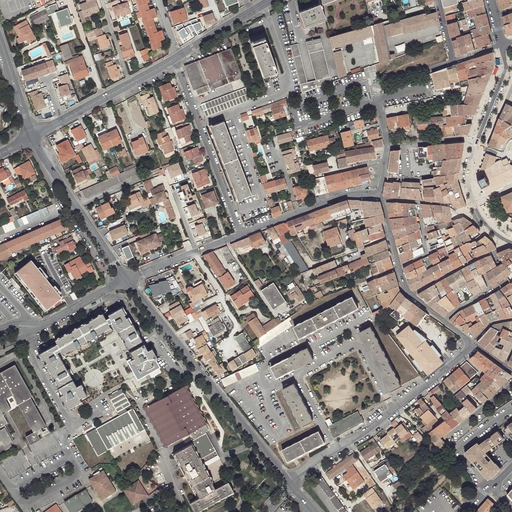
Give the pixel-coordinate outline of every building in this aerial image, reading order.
[(96,0),(86,0),(87,1),(80,4),(84,16),(93,13),(92,12),(91,9),(98,7),(96,0)] [(123,0),(125,2),(112,6),(115,14),(122,11),(123,15),(131,12),(127,1),(131,0),(130,0),(123,0)] [(136,0),(140,11),(149,8),(147,2),(149,1),(148,0),(136,0)] [(209,6),(207,0),(198,0),(201,8),(209,6)] [(463,2),(462,0),(442,0),(444,8),(452,6),(463,2)] [(473,9),(485,6),(483,0),(471,0),(463,2),(465,11),(473,9)] [(511,4),(510,0),(503,0),(499,1),(501,10),(511,6),(511,4)] [(56,3),(45,7),(46,9),(48,15),(55,12),(57,11),(59,18),(57,18),(60,25),(66,22),(67,24),(71,23),(69,17),(71,16),(68,7),(59,10),(56,3)] [(314,6),(299,12),(304,26),(314,22),(325,18),(320,4),(314,6)] [(475,16),(486,13),(485,6),(473,9),(475,16)] [(149,8),(140,11),(142,15),(154,50),(159,48),(163,46),(161,40),(165,38),(162,29),(158,31),(153,18),(157,16),(154,7),(149,8)] [(171,11),(174,21),(183,18),(183,19),(187,18),(183,8),(171,11)] [(48,15),(46,9),(31,16),(35,23),(48,16),(48,15)] [(465,11),(467,19),(475,16),(473,9),(465,11)] [(82,10),(78,11),(82,23),(86,22),(84,16),(82,10)] [(439,23),(436,12),(425,15),(424,13),(425,13),(425,10),(420,12),(421,14),(400,20),(400,21),(384,26),(387,37),(404,32),(404,34),(428,27),(428,26),(439,23)] [(216,21),(213,12),(203,16),(207,29),(213,26),(212,23),(216,21)] [(469,26),(470,30),(489,24),(486,13),(475,16),(467,19),(469,26)] [(511,22),(511,13),(503,17),(505,25),(511,22)] [(446,16),(448,24),(456,22),(455,16),(454,14),(446,16)] [(370,19),(372,25),(379,23),(377,17),(370,19)] [(197,18),(185,22),(192,32),(195,29),(196,31),(202,28),(201,21),(198,21),(197,18)] [(19,37),(18,37),(21,43),(27,40),(30,38),(32,41),(36,39),(26,20),(14,26),(19,37)] [(448,24),(451,37),(457,35),(463,33),(464,33),(463,29),(461,20),(456,22),(448,24)] [(185,22),(176,25),(178,30),(177,31),(182,39),(189,35),(188,34),(192,32),(185,22)] [(378,55),(379,61),(380,63),(384,62),(389,60),(392,59),(395,58),(394,54),(388,55),(381,22),(379,23),(372,25),(374,35),(378,55)] [(470,30),(471,33),(472,39),(489,33),(491,33),(489,24),(470,30)] [(330,37),(331,44),(365,35),(366,37),(374,35),(372,25),(330,37)] [(102,30),(95,33),(96,37),(97,37),(101,48),(108,46),(108,44),(110,43),(109,40),(108,41),(107,39),(105,34),(103,34),(102,30)] [(127,33),(120,35),(121,38),(123,45),(120,46),(119,46),(123,56),(124,56),(128,54),(129,56),(135,55),(127,33)] [(464,36),(468,52),(475,50),(472,39),(471,33),(464,36)] [(472,39),(475,50),(492,44),(489,33),(472,39)] [(365,35),(331,44),(332,48),(366,38),(366,37),(365,35)] [(457,35),(451,37),(452,41),(457,56),(462,54),(457,38),(457,35)] [(457,38),(462,54),(468,52),(464,36),(457,38)] [(265,38),(251,43),(257,61),(272,56),(265,38)] [(306,42),(309,50),(323,46),(321,38),(306,42)] [(421,47),(421,49),(438,43),(437,40),(434,42),(421,47)] [(404,43),(396,46),(398,52),(406,49),(404,43)] [(298,44),(291,46),(302,93),(316,87),(331,82),(323,46),(309,50),(316,80),(308,82),(298,44)] [(231,49),(186,66),(198,95),(242,78),(231,49)] [(333,52),(339,78),(347,75),(341,50),(333,52)] [(148,58),(151,57),(150,52),(143,55),(145,60),(148,58)] [(476,65),(495,59),(494,52),(475,58),(476,65)] [(64,62),(66,66),(71,65),(76,78),(88,74),(82,56),(64,62)] [(272,56),(257,61),(264,80),(278,75),(272,56)] [(475,58),(465,62),(466,68),(469,67),(476,65),(475,58)] [(52,59),(34,65),(38,77),(56,70),(52,59)] [(469,67),(470,72),(477,70),(495,66),(495,59),(476,65),(469,67)] [(112,61),(105,63),(106,67),(107,67),(111,78),(119,76),(119,75),(120,74),(119,70),(117,71),(117,69),(115,64),(113,64),(112,61)] [(456,65),(459,80),(460,80),(469,78),(472,78),(470,72),(469,67),(466,68),(465,62),(456,65)] [(21,69),(21,70),(25,81),(34,78),(38,77),(34,65),(21,69)] [(456,65),(448,68),(451,82),(459,80),(456,65)] [(478,77),(492,74),(495,66),(477,70),(478,77)] [(437,91),(452,88),(451,82),(448,68),(433,73),(434,79),(436,85),(437,91)] [(60,75),(63,85),(59,86),(62,96),(71,93),(68,82),(71,81),(68,72),(60,75)] [(468,92),(467,96),(483,93),(492,74),(478,77),(472,78),(468,92)] [(468,92),(472,78),(469,78),(469,79),(461,81),(459,80),(451,82),(452,88),(456,86),(456,89),(461,88),(461,92),(462,92),(463,91),(468,92)] [(165,102),(178,97),(174,87),(172,87),(171,83),(159,87),(165,102)] [(245,88),(201,105),(206,117),(250,100),(245,88)] [(37,89),(30,92),(31,95),(32,94),(36,109),(46,106),(42,92),(38,93),(37,89)] [(464,104),(478,106),(483,93),(467,96),(468,92),(463,91),(462,92),(461,92),(453,94),(453,99),(460,97),(461,97),(466,98),(464,104)] [(144,100),(146,106),(147,106),(150,116),(160,112),(154,97),(152,98),(150,93),(141,97),(143,101),(144,100)] [(280,101),(270,104),(271,108),(275,119),(285,116),(282,107),(280,101)] [(170,115),(173,123),(186,118),(182,108),(181,109),(179,104),(168,109),(170,115)] [(446,105),(442,105),(442,108),(443,117),(465,115),(464,104),(451,105),(451,107),(446,107),(446,105)] [(478,106),(464,104),(465,115),(475,115),(478,106)] [(511,115),(511,113),(511,106),(507,104),(506,104),(503,110),(504,111),(502,114),(500,118),(506,122),(509,118),(511,115)] [(247,113),(241,115),(243,122),(249,119),(247,113)] [(408,114),(387,118),(389,129),(394,128),(393,121),(397,121),(399,127),(405,126),(410,125),(408,114)] [(376,115),(353,121),(355,128),(361,127),(364,126),(363,123),(368,122),(377,120),(376,115)] [(443,117),(446,127),(456,125),(466,124),(465,115),(443,117)] [(436,117),(418,119),(419,130),(434,128),(438,127),(436,117)] [(438,127),(438,129),(439,137),(447,136),(446,127),(443,117),(436,117),(438,127)] [(506,122),(500,118),(498,125),(504,128),(504,129),(505,130),(511,126),(506,122)] [(231,140),(224,121),(210,127),(217,145),(231,140)] [(468,134),(472,123),(466,124),(456,125),(458,135),(468,134)] [(83,137),(86,136),(80,125),(71,130),(77,140),(78,140),(79,144),(81,143),(85,141),(83,137)] [(181,144),(195,139),(191,130),(192,130),(190,125),(176,130),(181,144)] [(458,135),(456,125),(446,127),(447,136),(458,135)] [(506,139),(511,137),(510,136),(510,135),(509,135),(508,135),(505,130),(504,129),(504,128),(498,125),(495,132),(502,135),(506,139)] [(260,139),(256,127),(246,131),(249,143),(254,141),(260,139)] [(117,129),(108,133),(113,146),(122,142),(117,129)] [(371,141),(382,138),(381,136),(378,136),(377,129),(374,130),(371,130),(367,131),(368,139),(369,141),(371,141)] [(350,130),(341,132),(344,147),(348,147),(353,145),(354,145),(350,130)] [(278,143),(292,139),(290,131),(276,135),(278,143)] [(159,139),(161,145),(165,154),(174,150),(168,135),(166,136),(164,132),(155,135),(157,139),(159,139)] [(502,135),(495,132),(492,139),(505,145),(506,139),(502,135)] [(113,146),(108,133),(99,137),(105,150),(113,146)] [(328,138),(328,135),(307,140),(309,151),(310,151),(310,152),(311,153),(312,153),(313,152),(314,152),(314,150),(326,147),(326,146),(336,144),(334,136),(328,138)] [(142,154),(149,152),(143,137),(139,138),(139,139),(132,142),(137,155),(142,153),(142,154)] [(383,145),(382,138),(371,141),(372,142),(366,143),(366,144),(356,146),(356,149),(345,151),(345,149),(336,151),(340,168),(348,166),(347,162),(348,162),(356,160),(362,159),(364,159),(373,157),(373,160),(379,159),(378,155),(376,155),(375,152),(376,152),(375,147),(383,146),(383,145)] [(505,145),(492,139),(489,145),(488,144),(487,145),(496,149),(499,150),(499,148),(503,149),(505,145)] [(69,140),(57,146),(60,152),(62,152),(66,161),(76,156),(80,162),(82,161),(79,154),(77,155),(69,140)] [(238,158),(231,140),(217,145),(224,163),(238,158)] [(464,142),(433,145),(434,162),(435,161),(438,161),(463,158),(464,142)] [(79,144),(75,146),(77,150),(81,148),(88,162),(98,157),(91,143),(84,147),(81,143),(79,144)] [(419,147),(420,158),(428,157),(427,146),(424,146),(419,147)] [(190,166),(204,161),(202,155),(201,155),(199,152),(200,151),(199,147),(184,152),(190,166)] [(285,164),(288,173),(300,170),(294,148),(282,151),(285,161),(293,159),(294,162),(285,164)] [(399,173),(400,149),(395,150),(391,153),(390,159),(389,166),(388,171),(399,173)] [(126,150),(116,154),(119,158),(128,155),(126,150)] [(63,163),(66,161),(62,152),(60,152),(58,154),(63,163)] [(511,165),(510,164),(510,161),(509,161),(509,162),(507,159),(504,160),(496,157),(491,155),(486,154),(485,157),(484,156),(482,163),(480,169),(478,176),(477,181),(479,181),(483,188),(482,190),(484,190),(486,195),(507,185),(506,184),(510,182),(511,183),(511,182),(511,181),(511,165)] [(245,176),(238,158),(224,163),(230,181),(245,176)] [(463,158),(438,161),(438,166),(436,166),(433,166),(435,177),(460,173),(463,158)] [(29,161),(14,169),(18,175),(22,173),(25,179),(36,173),(29,161)] [(183,173),(179,162),(167,167),(171,178),(183,173)] [(320,172),(328,170),(325,162),(324,162),(313,165),(308,166),(310,175),(315,173),(318,173),(318,170),(319,170),(319,172),(320,172)] [(83,170),(80,166),(71,170),(73,174),(75,173),(76,175),(74,176),(76,180),(85,175),(86,177),(90,175),(86,169),(83,170)] [(95,185),(81,191),(85,198),(140,174),(137,166),(130,169),(124,172),(120,174),(112,177),(110,178),(109,179),(101,182),(95,185)] [(358,168),(362,183),(371,182),(367,166),(358,168)] [(109,171),(112,177),(120,174),(117,167),(109,171)] [(4,168),(0,169),(0,181),(0,182),(12,175),(9,169),(5,171),(4,168)] [(198,188),(211,183),(207,173),(208,173),(207,168),(192,173),(198,188)] [(350,170),(354,185),(362,183),(358,168),(350,170)] [(341,173),(345,187),(354,185),(350,170),(341,173)] [(394,182),(398,182),(399,181),(399,173),(388,171),(388,176),(387,181),(394,182)] [(333,175),(337,189),(345,187),(341,173),(340,173),(333,175)] [(459,181),(460,173),(435,177),(434,179),(422,180),(423,185),(437,184),(437,185),(444,183),(443,182),(448,181),(449,184),(459,181)] [(324,177),(328,191),(337,189),(333,175),(324,177)] [(230,181),(237,200),(252,194),(245,176),(230,181)] [(275,180),(278,190),(287,187),(284,177),(280,178),(278,179),(275,180)] [(324,177),(307,181),(311,195),(328,191),(324,177)] [(150,180),(143,182),(148,197),(151,204),(151,205),(157,203),(158,203),(158,204),(158,205),(158,206),(159,206),(160,206),(160,207),(161,207),(162,207),(163,207),(164,207),(170,205),(168,199),(166,200),(166,198),(168,198),(168,197),(168,195),(168,194),(167,194),(167,193),(166,193),(166,192),(164,193),(163,192),(165,191),(163,185),(157,187),(157,188),(153,189),(150,180)] [(277,191),(273,181),(267,183),(263,184),(266,194),(277,191)] [(383,196),(391,197),(394,182),(387,181),(386,181),(385,187),(384,192),(383,196)] [(438,188),(435,189),(436,195),(442,191),(447,188),(447,189),(448,190),(460,186),(459,181),(449,184),(448,181),(443,182),(444,183),(437,185),(438,188)] [(398,198),(401,182),(398,182),(394,182),(391,197),(398,198)] [(409,199),(416,199),(415,188),(412,188),(412,182),(403,182),(403,183),(402,188),(408,188),(408,198),(409,199)] [(190,201),(198,198),(196,194),(192,195),(188,184),(182,186),(186,197),(189,197),(190,201)] [(306,184),(295,187),(298,198),(309,196),(306,184)] [(462,192),(460,186),(448,190),(450,195),(454,193),(462,192)] [(423,192),(426,201),(432,201),(430,188),(424,188),(424,189),(424,192),(423,192)] [(444,196),(445,203),(453,202),(450,195),(448,190),(447,189),(447,188),(442,191),(444,196)] [(25,201),(30,199),(25,190),(8,199),(11,205),(24,199),(25,201)] [(142,207),(151,204),(148,197),(143,198),(141,191),(132,194),(131,193),(125,195),(130,209),(141,205),(142,207)] [(206,208),(218,204),(213,191),(207,194),(206,191),(201,193),(206,208)] [(436,195),(437,202),(442,203),(445,203),(444,196),(442,191),(436,195)] [(511,192),(502,197),(508,212),(511,212),(511,211),(511,192)] [(454,193),(450,195),(453,202),(453,203),(456,206),(459,209),(462,207),(458,200),(456,199),(454,193)] [(458,200),(462,207),(467,206),(463,196),(456,199),(458,200)] [(340,202),(328,207),(333,219),(337,218),(336,215),(348,212),(349,214),(352,213),(352,212),(352,211),(351,209),(348,200),(340,202)] [(359,210),(363,209),(361,201),(348,200),(351,209),(358,207),(359,210)] [(373,201),(361,201),(363,209),(374,209),(373,201)] [(105,213),(106,217),(115,213),(112,207),(111,208),(109,202),(95,208),(98,216),(105,213)] [(396,212),(394,203),(388,202),(387,203),(389,213),(396,212)] [(403,212),(403,203),(394,203),(396,212),(403,212)] [(193,216),(200,213),(196,204),(189,206),(193,216)] [(175,218),(170,205),(164,207),(169,220),(175,218)] [(421,205),(423,217),(435,216),(432,205),(421,205)] [(440,220),(441,223),(446,222),(444,206),(432,205),(435,216),(437,221),(440,220)] [(271,209),(273,217),(281,214),(279,206),(275,207),(271,209)] [(446,222),(452,220),(452,219),(451,208),(444,206),(446,222)] [(0,234),(49,214),(46,207),(36,211),(20,218),(15,220),(7,223),(0,226),(0,234)] [(328,207),(319,210),(325,222),(333,219),(328,207)] [(383,210),(382,208),(374,209),(363,209),(365,219),(374,217),(373,211),(383,210)] [(14,209),(10,210),(13,216),(15,220),(20,218),(18,214),(17,214),(14,209)] [(325,222),(319,210),(309,214),(316,224),(319,229),(325,227),(323,223),(325,222)] [(309,214),(293,220),(298,233),(299,237),(305,235),(302,227),(309,225),(312,232),(319,229),(316,224),(309,214)] [(365,219),(367,228),(381,223),(385,221),(384,215),(374,217),(365,219)] [(417,223),(416,216),(413,216),(410,216),(404,217),(403,217),(404,221),(406,226),(417,223)] [(424,223),(426,227),(434,225),(438,224),(441,223),(440,220),(437,221),(435,216),(423,217),(424,223)] [(196,226),(200,235),(207,233),(203,223),(207,221),(206,217),(199,220),(200,224),(196,226)] [(458,235),(465,230),(474,224),(464,217),(452,220),(446,222),(441,223),(438,224),(440,229),(445,227),(447,230),(448,230),(451,238),(452,238),(458,235)] [(62,219),(5,243),(10,254),(67,229),(62,219)] [(287,222),(273,227),(279,237),(281,240),(283,244),(288,241),(283,234),(290,230),(291,235),(298,233),(293,220),(288,222),(287,222)] [(420,230),(419,222),(417,223),(406,226),(407,230),(408,235),(420,230)] [(381,223),(367,228),(369,235),(377,232),(383,230),(381,223)] [(468,235),(468,234),(471,233),(473,236),(478,233),(480,231),(474,224),(465,230),(468,235)] [(128,234),(124,225),(109,231),(113,240),(128,234)] [(426,227),(425,231),(426,234),(428,233),(437,230),(434,225),(426,227)] [(393,229),(395,235),(407,230),(406,226),(393,229)] [(279,237),(273,227),(267,229),(274,240),(279,237)] [(324,232),(329,246),(341,242),(339,235),(341,235),(338,227),(324,232)] [(360,231),(363,245),(371,242),(369,235),(367,228),(360,231)] [(385,237),(383,230),(377,232),(379,239),(385,237)] [(396,240),(408,235),(407,230),(395,235),(396,240)] [(410,242),(422,238),(420,230),(408,235),(410,242)] [(430,240),(439,236),(437,230),(428,233),(430,240)] [(466,244),(472,241),(468,234),(468,235),(465,230),(458,235),(452,238),(456,249),(459,247),(466,244)] [(356,240),(357,247),(363,245),(360,231),(356,232),(354,233),(356,240)] [(267,242),(260,232),(249,237),(252,241),(254,244),(257,248),(267,242)] [(369,235),(371,242),(374,241),(379,239),(377,232),(369,235)] [(161,245),(156,233),(146,238),(146,239),(143,240),(143,239),(129,245),(133,252),(139,249),(141,253),(148,251),(147,249),(154,245),(155,248),(161,245)] [(398,247),(410,242),(408,235),(396,240),(398,247)] [(486,246),(492,241),(485,236),(479,240),(484,244),(486,246)] [(72,246),(75,244),(72,237),(59,243),(61,245),(56,248),(59,255),(73,249),(72,246)] [(249,237),(238,241),(240,246),(248,243),(252,241),(249,237)] [(412,249),(422,244),(422,238),(410,242),(410,244),(412,249)] [(445,244),(447,249),(448,253),(454,250),(456,249),(452,238),(451,238),(444,242),(445,244)] [(288,241),(283,244),(290,254),(293,259),(302,273),(310,270),(305,262),(291,240),(288,241)] [(386,240),(365,248),(366,253),(361,255),(363,259),(367,257),(372,255),(382,251),(388,249),(386,240)] [(476,240),(472,241),(466,244),(471,251),(472,250),(477,247),(479,247),(477,242),(476,240)] [(486,246),(489,252),(496,248),(492,241),(486,246)] [(398,247),(400,254),(411,249),(412,249),(410,244),(410,242),(398,247)] [(0,245),(0,260),(11,256),(10,254),(5,243),(0,245)] [(288,255),(290,254),(283,244),(282,245),(288,255)] [(471,251),(466,244),(459,247),(468,261),(473,259),(469,252),(471,251)] [(479,247),(477,247),(481,255),(489,252),(486,246),(484,244),(479,247)] [(235,259),(226,246),(219,249),(228,262),(235,259)] [(456,249),(454,250),(462,264),(468,261),(459,247),(456,249)] [(477,247),(472,250),(476,257),(481,255),(477,247)] [(497,253),(500,257),(511,251),(511,248),(510,248),(497,253)] [(402,263),(414,258),(411,249),(400,254),(402,263)] [(391,256),(389,250),(374,255),(376,262),(382,260),(391,256)] [(454,250),(448,253),(450,258),(454,268),(462,264),(454,250)] [(438,251),(437,252),(429,256),(433,264),(440,260),(438,255),(440,254),(439,253),(438,251)] [(511,251),(500,257),(505,263),(507,266),(511,263),(511,260),(510,258),(511,257),(511,251)] [(213,252),(204,255),(219,278),(219,277),(227,288),(236,282),(228,271),(227,272),(213,252)] [(492,255),(485,257),(492,269),(497,265),(492,255)] [(427,269),(432,267),(434,266),(433,264),(429,256),(422,259),(427,269)] [(90,273),(94,271),(90,262),(85,264),(83,260),(82,260),(80,257),(65,265),(72,279),(75,277),(77,279),(82,276),(81,274),(88,270),(90,273)] [(370,264),(367,257),(363,259),(352,263),(354,268),(355,271),(370,264)] [(480,260),(487,272),(492,269),(485,257),(480,260)] [(450,258),(448,259),(446,260),(451,270),(454,268),(450,258)] [(32,259),(16,272),(28,287),(27,288),(40,305),(41,305),(45,310),(61,297),(32,259)] [(427,269),(422,259),(413,263),(415,269),(418,274),(424,271),(427,269)] [(338,266),(335,260),(321,266),(324,271),(338,266)] [(377,266),(379,273),(385,270),(383,264),(382,260),(376,262),(377,266)] [(451,270),(446,260),(441,263),(439,264),(443,274),(451,270)] [(482,274),(487,272),(480,260),(474,263),(480,275),(482,274)] [(383,264),(385,270),(394,267),(392,261),(383,264)] [(354,268),(352,263),(336,269),(339,277),(347,273),(346,271),(354,268)] [(415,269),(413,263),(403,268),(406,274),(415,269)] [(476,279),(480,275),(474,263),(469,266),(476,279)] [(506,278),(507,277),(511,273),(511,272),(507,266),(505,263),(503,263),(497,267),(506,278)] [(434,266),(432,267),(436,278),(443,274),(439,264),(434,266)] [(324,271),(321,266),(313,269),(315,275),(318,274),(324,271)] [(476,279),(469,266),(461,270),(467,282),(476,279)] [(427,269),(424,271),(428,282),(436,278),(432,267),(427,269)] [(499,282),(506,278),(497,267),(493,270),(499,282)] [(310,270),(302,273),(307,280),(311,279),(310,277),(315,275),(313,269),(310,270)] [(325,273),(328,281),(333,279),(339,277),(336,269),(325,273)] [(415,269),(406,274),(408,280),(417,276),(419,275),(418,274),(415,269)] [(461,270),(454,274),(462,288),(467,284),(468,283),(467,282),(461,270)] [(499,282),(493,270),(487,273),(492,287),(499,282)] [(421,286),(428,282),(424,271),(418,274),(419,275),(417,276),(419,281),(421,286)] [(387,275),(389,282),(397,279),(395,272),(387,275)] [(319,276),(322,283),(328,281),(325,273),(319,276)] [(454,274),(447,278),(453,290),(455,292),(462,288),(454,274)] [(480,275),(476,279),(482,290),(488,287),(482,274),(480,275)] [(170,291),(175,289),(172,281),(173,280),(171,275),(162,279),(165,288),(168,287),(170,291)] [(380,286),(389,282),(387,275),(385,276),(378,278),(380,286)] [(419,281),(417,276),(408,280),(410,285),(415,283),(419,281)] [(447,278),(441,282),(448,295),(453,290),(447,278)] [(379,294),(399,286),(397,279),(389,282),(380,286),(376,287),(378,294),(379,294)] [(476,279),(467,282),(468,283),(469,284),(472,290),(470,291),(473,296),(482,290),(476,279)] [(376,287),(374,280),(368,283),(370,288),(370,289),(376,287)] [(192,299),(188,301),(193,308),(199,305),(204,302),(202,298),(208,294),(201,281),(195,284),(196,287),(193,288),(192,287),(191,286),(190,287),(189,287),(188,288),(187,289),(187,291),(188,292),(192,299)] [(448,295),(441,282),(436,284),(440,293),(443,297),(446,295),(447,296),(448,295)] [(274,310),(287,302),(274,283),(262,291),(274,310)] [(440,293),(436,284),(418,295),(427,303),(440,293)] [(458,297),(459,296),(457,292),(462,289),(467,285),(467,284),(462,288),(455,292),(458,297)] [(251,296),(252,298),(255,296),(248,285),(231,296),(238,308),(243,305),(241,303),(251,296)] [(511,294),(511,293),(507,285),(502,289),(508,297),(511,294)] [(379,294),(382,302),(391,298),(394,301),(400,292),(399,286),(379,294)] [(300,304),(306,300),(297,287),(287,293),(292,301),(297,298),(300,304)] [(453,290),(448,295),(447,296),(455,307),(462,302),(459,296),(458,297),(455,292),(453,290)] [(499,299),(505,296),(500,290),(495,293),(499,299)] [(397,310),(407,298),(400,292),(394,301),(391,298),(382,302),(384,308),(380,309),(372,313),(373,314),(376,317),(388,311),(386,307),(391,304),(395,308),(396,309),(397,310)] [(438,301),(443,297),(440,293),(427,303),(432,306),(439,301),(438,301)] [(496,310),(502,307),(503,307),(502,305),(499,299),(495,293),(487,298),(493,311),(496,310)] [(450,311),(455,307),(447,296),(446,295),(443,297),(438,301),(439,301),(444,306),(450,311)] [(243,305),(252,298),(251,296),(241,303),(243,305)] [(502,305),(508,301),(505,296),(499,299),(502,305)] [(340,318),(359,308),(353,297),(334,306),(340,318)] [(398,320),(404,315),(413,303),(407,298),(397,310),(396,309),(393,311),(391,314),(398,320)] [(493,311),(487,298),(480,301),(485,313),(486,314),(493,311)] [(179,322),(188,317),(179,301),(170,306),(171,310),(170,311),(174,318),(176,317),(179,322)] [(432,306),(438,311),(444,306),(439,301),(432,306)] [(485,313),(480,301),(474,305),(477,311),(479,315),(485,313)] [(404,315),(411,320),(420,308),(413,303),(404,315)] [(220,311),(216,304),(202,312),(206,319),(220,311)] [(193,308),(196,315),(202,312),(199,305),(193,308)] [(477,311),(474,305),(469,307),(464,310),(468,316),(477,311)] [(320,328),(340,318),(334,306),(314,316),(320,328)] [(443,316),(450,311),(444,306),(438,311),(443,316)] [(93,314),(96,318),(103,314),(104,316),(109,316),(119,310),(117,307),(108,312),(103,312),(101,309),(93,314)] [(119,333),(134,325),(130,317),(127,319),(125,315),(128,314),(124,307),(119,310),(109,316),(110,318),(107,320),(110,326),(114,324),(119,333)] [(507,318),(503,308),(502,307),(496,310),(500,319),(507,318)] [(507,318),(511,317),(509,311),(507,307),(503,308),(507,318)] [(420,308),(411,320),(418,325),(427,313),(420,308)] [(468,316),(464,310),(459,313),(460,314),(467,323),(467,324),(471,322),(468,316)] [(490,321),(500,319),(496,310),(493,311),(486,314),(490,321)] [(468,316),(471,322),(467,324),(472,331),(476,335),(485,327),(479,318),(479,315),(477,311),(468,316)] [(247,320),(240,324),(242,327),(249,322),(259,338),(279,325),(275,319),(274,318),(262,326),(254,313),(250,316),(249,315),(245,317),(247,320)] [(460,314),(459,313),(457,314),(450,321),(453,323),(460,314)] [(486,314),(485,313),(479,315),(479,318),(485,327),(490,321),(486,314)] [(96,318),(79,327),(91,348),(105,340),(107,335),(114,332),(104,316),(103,314),(96,318)] [(453,323),(460,329),(461,327),(461,326),(467,323),(460,314),(453,323)] [(301,338),(320,328),(314,316),(295,326),(301,338)] [(189,319),(188,317),(179,322),(176,317),(174,318),(178,325),(189,319)] [(292,326),(287,319),(282,323),(279,325),(259,338),(253,342),(257,348),(292,326)] [(225,329),(220,320),(212,325),(209,327),(213,335),(225,329)] [(393,335),(426,375),(442,362),(408,322),(393,335)] [(506,323),(506,322),(494,325),(492,327),(500,330),(502,331),(504,327),(506,323)] [(466,334),(472,331),(467,324),(467,323),(461,326),(461,327),(460,329),(464,332),(465,332),(466,334)] [(386,331),(388,334),(396,327),(393,324),(386,331)] [(134,325),(119,333),(122,339),(121,340),(124,344),(124,343),(128,350),(129,350),(143,342),(141,337),(142,337),(138,330),(138,331),(134,325)] [(370,351),(381,345),(371,325),(360,331),(370,351)] [(91,348),(79,327),(56,340),(63,353),(64,356),(67,354),(69,357),(73,358),(91,348)] [(500,330),(492,327),(483,337),(478,342),(485,347),(497,334),(500,330)] [(511,330),(507,329),(504,327),(502,331),(511,336),(511,330)] [(191,339),(194,336),(191,330),(185,333),(189,340),(191,339)] [(209,337),(205,331),(194,336),(191,339),(194,345),(196,345),(200,353),(202,352),(209,348),(207,344),(207,343),(205,339),(209,337)] [(511,336),(502,331),(500,336),(500,337),(502,338),(511,341),(511,336)] [(233,370),(257,356),(242,333),(235,338),(244,353),(228,363),(233,370)] [(497,334),(485,347),(492,353),(498,341),(500,337),(500,336),(497,334)] [(509,352),(511,346),(511,341),(502,338),(500,342),(501,343),(502,343),(500,348),(501,348),(504,350),(509,352)] [(498,341),(492,353),(494,354),(498,356),(501,348),(500,348),(499,348),(501,343),(500,342),(498,341)] [(140,379),(150,373),(149,370),(151,368),(149,364),(157,360),(159,359),(153,349),(149,351),(143,342),(129,350),(131,353),(130,353),(134,359),(133,360),(132,361),(134,364),(132,365),(138,376),(140,379)] [(63,353),(58,344),(40,354),(49,371),(64,363),(60,355),(63,353)] [(380,371),(391,365),(381,345),(370,351),(380,371)] [(296,368),(316,359),(310,347),(291,357),(296,368)] [(230,376),(224,365),(222,366),(213,350),(211,351),(204,355),(207,360),(208,360),(210,364),(211,364),(214,370),(215,370),(218,376),(220,375),(222,379),(230,376)] [(505,361),(509,352),(504,350),(500,358),(505,361)] [(476,364),(483,355),(479,351),(470,359),(476,364)] [(485,371),(487,373),(495,364),(490,360),(483,355),(476,364),(485,371)] [(277,378),(296,368),(291,357),(271,367),(277,378)] [(149,370),(150,373),(161,367),(157,362),(157,360),(149,364),(151,368),(149,370)] [(478,372),(467,361),(460,367),(471,379),(472,378),(478,372)] [(64,363),(49,371),(59,389),(74,381),(64,363)] [(41,428),(46,425),(31,397),(33,396),(15,364),(0,372),(0,407),(1,409),(0,409),(0,446),(4,444),(5,446),(4,446),(6,450),(12,447),(10,443),(14,441),(5,425),(8,423),(3,413),(11,409),(6,399),(13,394),(34,432),(36,431),(41,428)] [(222,379),(221,379),(224,386),(259,371),(256,364),(230,376),(222,379)] [(487,373),(494,378),(499,372),(503,369),(495,364),(487,373)] [(389,390),(401,385),(391,365),(380,371),(389,390)] [(460,367),(449,377),(459,389),(471,379),(460,367)] [(511,376),(503,369),(499,372),(508,380),(511,376)] [(499,372),(494,378),(495,379),(502,386),(508,380),(499,372)] [(494,378),(487,373),(485,375),(484,375),(492,383),(495,379),(494,378)] [(494,394),(497,390),(492,383),(484,375),(481,379),(483,381),(489,387),(494,394)] [(478,376),(461,390),(466,395),(469,393),(472,391),(483,403),(488,398),(484,393),(477,386),(483,381),(481,379),(480,377),(478,376)] [(449,377),(443,381),(454,393),(459,389),(449,377)] [(502,386),(495,379),(492,383),(497,390),(502,386)] [(74,381),(59,389),(63,395),(60,397),(62,400),(63,399),(69,410),(83,402),(81,398),(88,395),(84,388),(85,387),(83,384),(78,387),(74,381)] [(484,393),(489,387),(483,381),(477,386),(484,393)] [(292,408),(304,402),(294,382),(282,388),(292,408)] [(443,392),(438,385),(430,391),(434,394),(436,393),(438,396),(443,392)] [(189,434),(189,435),(206,426),(184,387),(149,406),(170,444),(189,434)] [(488,398),(494,394),(489,387),(484,393),(488,398)] [(98,455),(145,429),(133,408),(127,411),(126,408),(131,405),(122,389),(109,396),(120,416),(96,429),(98,432),(97,433),(95,429),(86,434),(98,455)] [(461,390),(456,395),(465,406),(471,413),(477,408),(469,399),(472,397),(469,393),(466,395),(461,390)] [(438,409),(443,405),(434,394),(430,391),(428,392),(430,396),(433,401),(438,409)] [(83,402),(76,406),(78,410),(92,402),(90,398),(83,402)] [(302,428),(314,422),(304,402),(292,408),(302,428)] [(429,409),(430,408),(425,402),(421,405),(420,407),(417,408),(415,409),(421,416),(429,409)] [(445,418),(451,414),(450,413),(443,405),(438,409),(437,410),(441,414),(445,418)] [(471,413),(465,406),(460,410),(457,407),(450,413),(451,414),(459,423),(471,413)] [(432,430),(440,424),(435,417),(429,409),(421,416),(423,419),(432,430)] [(334,436),(363,421),(358,411),(333,424),(330,419),(326,420),(334,436)] [(448,431),(459,423),(451,414),(445,418),(446,420),(440,424),(448,431)] [(394,427),(399,424),(396,419),(390,422),(394,427)] [(427,434),(432,430),(423,419),(422,420),(426,425),(422,428),(427,434)] [(400,437),(401,438),(409,433),(402,424),(395,429),(400,437)] [(440,437),(448,431),(440,424),(432,430),(440,437)] [(206,426),(189,435),(192,439),(207,431),(208,430),(206,426)] [(395,429),(394,428),(388,433),(389,434),(394,441),(400,437),(395,429)] [(306,452),(326,442),(320,430),(300,440),(306,452)] [(439,448),(445,442),(440,437),(432,430),(427,434),(439,448)] [(38,435),(36,431),(34,432),(26,436),(30,445),(40,439),(38,435)] [(423,438),(418,432),(413,436),(419,442),(421,440),(423,438)] [(498,432),(480,445),(486,452),(491,449),(492,448),(504,439),(498,432)] [(194,442),(182,449),(173,454),(177,460),(179,459),(187,474),(185,476),(187,479),(189,478),(200,497),(190,503),(195,511),(217,500),(233,491),(228,482),(215,488),(199,459),(216,450),(206,433),(193,440),(194,442)] [(394,441),(389,434),(382,439),(387,448),(396,443),(394,441)] [(287,462),(306,452),(300,440),(281,450),(287,462)] [(366,461),(382,450),(376,441),(374,443),(371,445),(360,453),(366,461)] [(476,441),(464,452),(466,454),(478,443),(476,441)] [(441,454),(450,447),(445,442),(439,448),(437,449),(441,454)] [(480,445),(478,443),(466,454),(476,465),(482,472),(484,474),(485,475),(486,476),(487,477),(489,477),(490,477),(492,477),(494,476),(495,475),(497,473),(501,468),(486,452),(480,445)] [(355,455),(352,454),(328,472),(327,476),(330,480),(331,480),(346,469),(352,464),(355,462),(359,459),(355,455)] [(396,470),(389,461),(374,471),(381,482),(387,477),(387,476),(396,470)] [(352,464),(346,469),(348,472),(344,475),(347,480),(349,479),(354,486),(359,482),(360,485),(365,482),(352,464)] [(98,474),(89,480),(102,500),(116,491),(104,471),(100,473),(99,471),(97,473),(98,474)] [(347,511),(323,477),(317,481),(338,511),(347,511)] [(349,479),(347,480),(354,489),(360,485),(359,482),(354,486),(349,479)] [(409,489),(402,479),(398,482),(405,492),(409,489)] [(124,490),(125,490),(139,482),(148,496),(149,496),(140,481),(124,490)] [(139,482),(125,490),(134,505),(148,496),(139,482)] [(78,494),(65,502),(70,511),(75,511),(85,507),(85,506),(93,501),(86,490),(78,495),(78,494)] [(134,505),(125,490),(124,490),(134,506),(149,496),(148,496),(134,505)] [(374,508),(383,502),(376,492),(367,498),(374,508)] [(490,511),(494,508),(492,506),(494,503),(489,499),(485,502),(482,506),(476,511),(490,511)]
